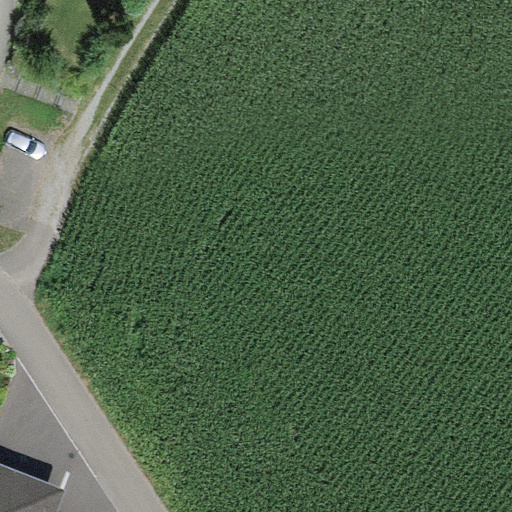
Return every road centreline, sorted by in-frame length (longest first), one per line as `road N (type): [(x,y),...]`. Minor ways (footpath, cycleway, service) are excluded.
road 1 (track): [(0,280),(99,89),(156,0)]
road 2 (residential): [(141,511),(0,311)]
